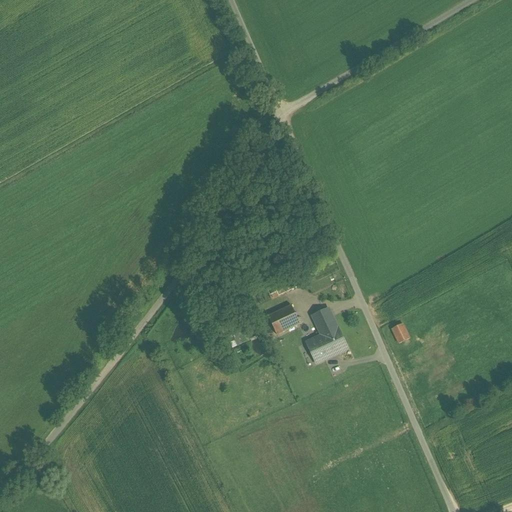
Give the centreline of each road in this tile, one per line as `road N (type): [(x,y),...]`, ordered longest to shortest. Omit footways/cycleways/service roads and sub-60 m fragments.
road 1 (unclassified): [(0,496),(192,263),(220,198),(279,119)]
road 2 (unclassified): [(279,119),(453,511)]
road 3 (unclassified): [(279,119),(474,0)]
road 4 (unclassified): [(229,0),(279,119)]
